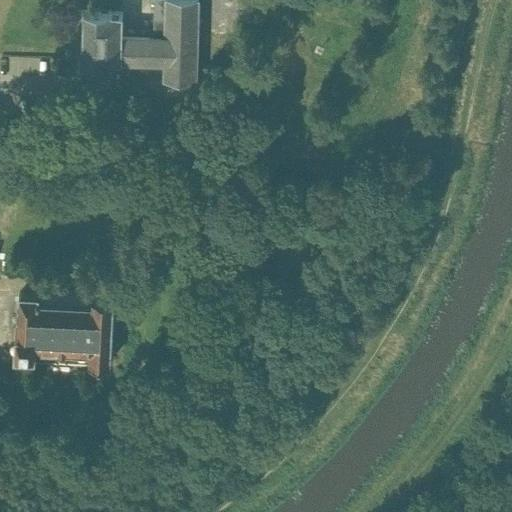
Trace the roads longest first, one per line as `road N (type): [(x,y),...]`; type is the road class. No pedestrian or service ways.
road 1 (track): [(207,511),(276,466),(352,382),(445,220),(501,0)]
road 2 (track): [(0,471),(90,482),(145,471),(226,409),(244,372)]
road 3 (track): [(389,511),(511,368)]
